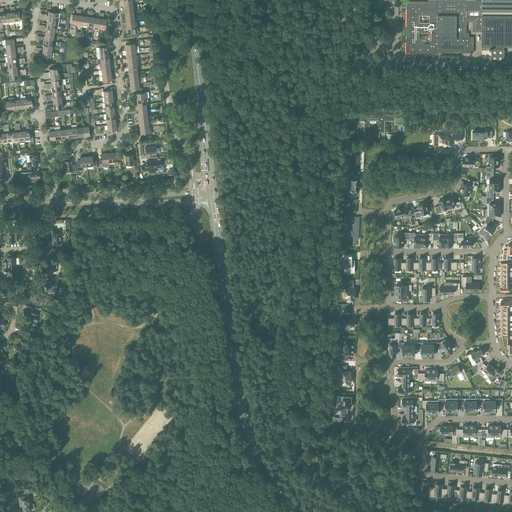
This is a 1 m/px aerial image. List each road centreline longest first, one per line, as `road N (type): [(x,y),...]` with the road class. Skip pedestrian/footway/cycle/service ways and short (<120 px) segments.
road 1 (primary): [(235,369),(215,195)]
road 2 (primary): [(209,202),(235,369)]
road 3 (primary): [(301,511),(251,441),(235,369)]
road 4 (residential): [(389,212),(396,200),(455,186),(459,150),(504,150)]
road 5 (tertiary): [(55,205),(209,202)]
road 6 (tertiary): [(207,191),(55,200)]
road 7 (unclassified): [(345,0),(339,135)]
road 8 (residential): [(49,152),(126,140),(120,84)]
road 9 (residential): [(511,483),(424,473),(425,432)]
road 10 (primary): [(215,195),(197,73)]
road 11 (residential): [(39,115),(25,44),(38,0)]
